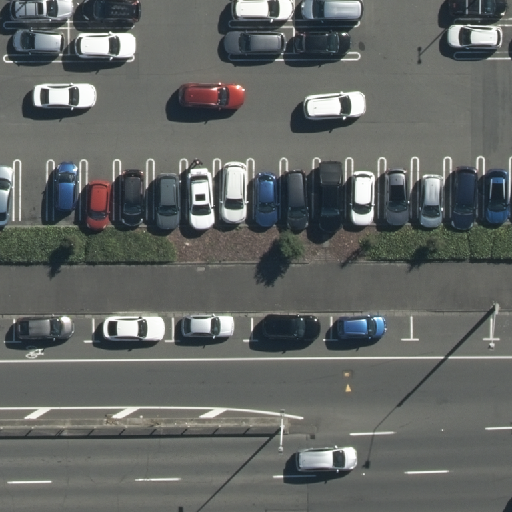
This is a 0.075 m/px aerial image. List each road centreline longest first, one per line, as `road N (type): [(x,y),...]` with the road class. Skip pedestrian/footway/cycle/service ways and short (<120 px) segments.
road 1 (primary): [(0,479),(511,472)]
road 2 (primary): [(0,383),(511,379)]
